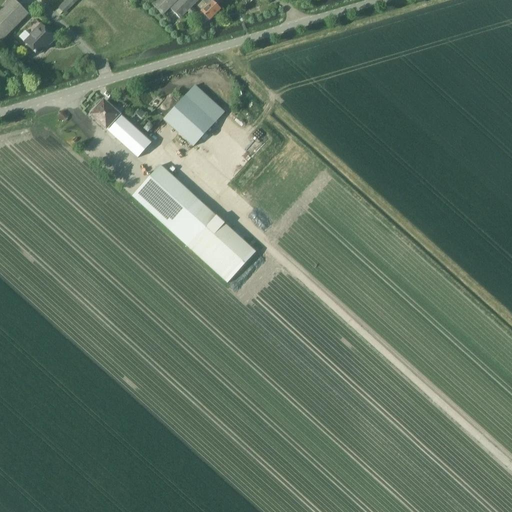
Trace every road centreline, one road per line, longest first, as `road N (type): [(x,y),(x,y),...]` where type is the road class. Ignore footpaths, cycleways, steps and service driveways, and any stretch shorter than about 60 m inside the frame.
road 1 (track): [(58,95),(139,173),(157,156),(230,214),(511,468)]
road 2 (unclassified): [(381,0),(0,113)]
